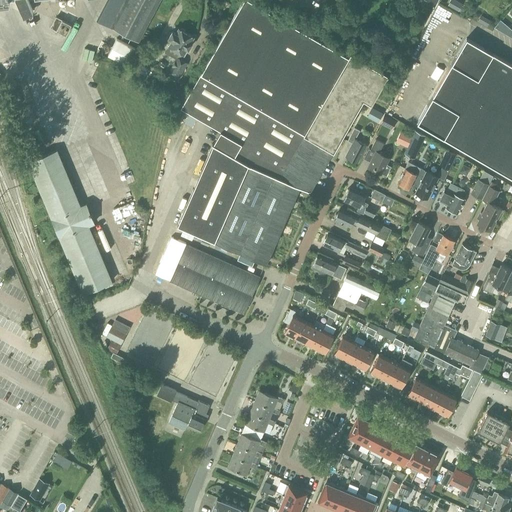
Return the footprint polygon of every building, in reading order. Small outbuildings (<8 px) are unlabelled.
[(59,0),(59,2),(73,0),(0,0),(1,1),(1,0),(17,0),(24,14),(33,10),(28,0),(59,0)] [(159,0),(126,0),(112,27),(138,41),(139,40),(145,43),(148,36),(142,33),(159,0)] [(285,166),(348,57),(251,0),(243,0),(197,80),(180,108),(221,131),(213,145),(208,157),(177,225),(266,264),(299,187),(309,192),(314,183),(285,166)] [(458,11),(462,4),(456,0),(450,0),(448,5),(458,11)] [(481,15),(478,21),(487,26),(491,21),(481,15)] [(56,17),(50,27),(65,35),(71,25),(56,17)] [(188,63),(180,59),(183,54),(187,49),(188,49),(192,43),(191,42),(194,36),(179,28),(176,33),(173,31),(168,38),(172,40),(168,46),(180,52),(169,71),(173,73),(170,78),(177,82),(180,77),(188,63)] [(117,38),(108,55),(127,65),(135,48),(117,38)] [(417,122),(511,177),(511,64),(466,38),(417,122)] [(285,166),(314,183),(363,99),(372,104),(388,76),(351,55),(349,58),(348,57),(285,166)] [(148,69),(137,62),(132,71),(142,78),(144,76),(154,82),(158,75),(148,69)] [(372,106),(367,116),(378,121),(383,111),(372,106)] [(28,111),(23,112),(29,126),(33,124),(28,111)] [(58,143),(69,122),(53,114),(42,135),(58,143)] [(384,115),(381,122),(392,128),(396,121),(384,115)] [(376,123),(371,135),(384,140),(388,127),(376,123)] [(353,144),(355,140),(360,131),(355,128),(348,141),(353,144)] [(64,141),(68,143),(72,131),(68,130),(64,141)] [(413,137),(405,154),(415,158),(423,141),(425,135),(416,131),(413,137)] [(391,167),(386,164),(389,158),(379,153),(384,143),(376,139),(371,150),(375,152),(368,167),(386,176),(391,167)] [(346,156),(357,162),(366,145),(355,140),(353,144),(346,156)] [(52,218),(51,218),(59,237),(60,237),(84,293),(111,281),(88,225),(94,222),(86,204),(80,206),(57,150),(29,162),(52,218)] [(449,169),(456,155),(448,151),(441,165),(449,169)] [(408,162),(398,182),(411,189),(414,183),(417,185),(425,170),(408,162)] [(105,177),(116,172),(114,167),(103,172),(105,177)] [(425,170),(417,185),(419,186),(416,192),(428,197),(438,177),(427,171),(426,172),(424,171),(425,170)] [(482,199),(489,186),(494,175),(484,170),(480,179),(478,178),(470,194),(482,199)] [(446,189),(439,200),(448,205),(446,207),(457,213),(465,199),(461,197),(464,190),(452,183),(448,190),(446,189)] [(499,191),(489,186),(482,199),(487,202),(477,223),(478,225),(482,227),(484,227),(491,230),(502,208),(493,204),(499,191)] [(347,194),(344,200),(359,207),(357,211),(364,214),(373,218),(377,209),(368,205),(368,203),(363,201),(366,195),(350,187),(349,188),(348,189),(346,192),(347,194)] [(371,196),(382,202),(386,194),(375,189),(371,196)] [(359,219),(361,214),(351,209),(349,213),(340,208),(338,213),(336,214),(334,217),(335,219),(335,220),(350,227),(352,223),(355,224),(357,220),(356,219),(357,217),(359,219)] [(357,220),(355,224),(359,226),(357,229),(358,231),(363,234),(366,233),(367,230),(375,234),(375,235),(385,240),(390,229),(361,215),(362,215),(361,214),(359,219),(357,217),(356,219),(357,220)] [(416,242),(412,250),(423,255),(429,242),(424,239),(429,228),(418,222),(410,239),(416,242)] [(344,241),(328,233),(323,244),(338,252),(342,245),(345,247),(346,247),(361,254),(364,248),(348,240),(347,242),(344,241)] [(454,240),(443,234),(436,247),(431,244),(422,263),(432,268),(441,250),(447,254),(454,240)] [(383,249),(371,243),(368,249),(380,255),(383,249)] [(244,313),(260,277),(186,244),(170,280),(244,313)] [(453,262),(452,265),(460,269),(462,270),(464,270),(466,270),(467,269),(469,268),(470,266),(477,251),(476,251),(476,252),(473,250),(472,249),(472,247),(469,246),(467,247),(462,244),(455,259),(454,262),(453,262)] [(318,255),(312,268),(317,270),(317,271),(318,273),(322,274),(324,273),(325,272),(332,275),(341,279),(346,268),(336,263),(318,255)] [(358,270),(361,264),(346,256),(343,263),(358,270)] [(502,288),(511,269),(501,264),(495,276),(490,274),(483,288),(492,292),(494,287),(496,288),(497,286),(502,288)] [(511,269),(502,288),(507,291),(506,293),(508,294),(505,299),(511,302),(511,269)] [(376,299),(381,289),(346,273),(332,304),(344,309),(346,306),(353,309),(354,308),(362,312),(366,304),(357,300),(361,292),(376,299)] [(432,295),(439,280),(428,274),(421,289),(432,295)] [(439,282),(468,295),(474,283),(467,280),(465,284),(443,274),(439,282)] [(434,348),(445,324),(459,293),(438,284),(414,338),(434,348)] [(291,309),(284,321),(289,323),(285,332),(295,337),(304,320),(294,315),(296,311),(291,309)] [(115,319),(106,336),(109,338),(112,340),(111,341),(107,348),(111,350),(117,353),(126,335),(131,327),(115,319)] [(304,320),(295,337),(304,342),(313,325),(304,320)] [(495,339),(501,324),(491,320),(485,335),(495,339)] [(445,324),(434,348),(444,352),(444,351),(470,364),(469,368),(481,373),(483,369),(487,371),(491,363),(487,361),(488,357),(478,352),(478,350),(454,338),(457,330),(445,324)] [(313,325),(304,342),(314,347),(323,330),(313,325)] [(323,330),(314,347),(324,352),(333,335),(323,330)] [(344,336),(335,353),(345,358),(354,341),(344,336)] [(354,341),(345,358),(354,363),(363,346),(354,341)] [(363,346),(354,363),(364,368),(373,351),(363,346)] [(380,354),(371,372),(381,377),(390,359),(380,354)] [(390,359),(381,377),(391,382),(400,364),(390,359)] [(400,364),(391,382),(400,387),(409,369),(400,364)] [(470,400),(483,374),(474,370),(461,396),(470,400)] [(417,377),(408,395),(418,400),(426,382),(417,377)] [(426,382),(418,400),(427,405),(436,387),(426,382)] [(200,431),(205,418),(204,418),(210,405),(198,400),(198,401),(176,391),(176,390),(162,383),(157,394),(171,401),(172,399),(178,402),(172,415),(188,422),(187,425),(200,431)] [(436,387),(427,405),(437,410),(446,392),(436,387)] [(259,390),(254,402),(273,409),(274,407),(276,400),(283,403),(285,399),(278,396),(277,398),(259,390)] [(446,392),(437,410),(447,415),(456,398),(446,392)] [(268,420),(269,418),(272,411),(279,414),(281,410),(274,407),(273,409),(254,402),(250,413),(268,420)] [(487,411),(477,431),(500,442),(510,423),(487,411)] [(250,413),(245,424),(264,431),(269,434),(273,425),(274,425),(275,423),(276,421),(269,418),(268,420),(250,413)] [(360,443),(370,423),(358,417),(348,437),(360,443)] [(371,449),(381,429),(370,423),(360,443),(371,449)] [(382,454),(392,435),(381,429),(371,449),(382,454)] [(241,434),(237,445),(255,452),(256,450),(259,444),(265,446),(267,442),(261,439),(260,441),(241,434)] [(394,460),(404,440),(392,435),(382,454),(394,460)] [(406,464),(415,446),(414,446),(404,440),(394,460),(405,466),(406,464)] [(417,470),(427,450),(415,444),(414,446),(415,446),(406,464),(417,470)] [(237,445),(232,456),(251,463),(252,461),(254,455),(261,458),(262,455),(263,453),(256,450),(255,452),(237,445)] [(429,476),(439,456),(427,450),(417,470),(429,476)] [(362,453),(360,458),(372,461),(374,455),(362,453)] [(232,456),(228,467),(246,475),(250,466),(256,469),(258,464),(252,461),(251,463),(232,456)] [(477,480),(471,477),(473,473),(457,465),(454,471),(448,468),(441,482),(447,485),(449,482),(463,489),(460,496),(468,501),(477,480)] [(480,474),(477,481),(488,485),(490,479),(486,477),(486,476),(480,474)] [(41,500),(50,483),(39,478),(30,494),(41,500)] [(329,505),(337,485),(327,481),(319,501),(329,505)] [(0,496),(3,498),(9,488),(3,484),(0,488),(0,496)] [(307,492),(287,484),(283,494),(303,502),(307,492)] [(339,509),(347,489),(337,485),(329,505),(339,509)] [(18,493),(10,488),(2,500),(11,505),(15,499),(18,493)] [(345,511),(348,511),(356,493),(347,489),(339,509),(345,511)] [(12,504),(8,511),(10,511),(18,511),(19,511),(21,511),(22,509),(28,499),(18,493),(15,499),(12,504)] [(359,511),(366,496),(356,493),(348,511),(359,511)] [(506,502),(508,497),(498,493),(496,498),(489,495),(488,497),(483,495),(481,501),(507,511),(510,504),(506,502)] [(298,511),(303,502),(283,494),(278,506),(292,511),(298,511)] [(370,511),(376,501),(366,496),(359,511),(370,511)] [(217,498),(211,511),(247,511),(248,510),(240,507),(217,498)] [(506,511),(507,511),(476,499),(476,500),(480,502),(478,506),(486,510),(485,511),(506,511)]
